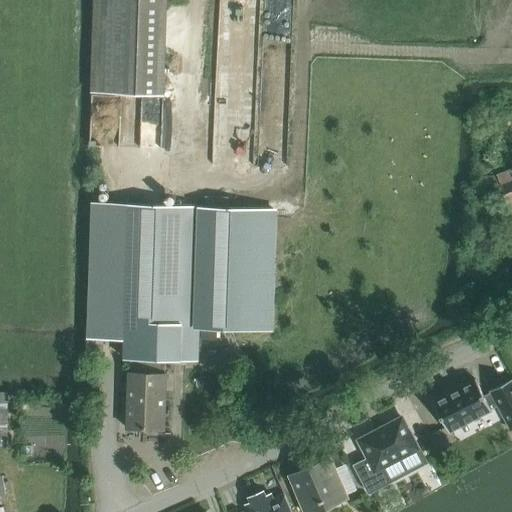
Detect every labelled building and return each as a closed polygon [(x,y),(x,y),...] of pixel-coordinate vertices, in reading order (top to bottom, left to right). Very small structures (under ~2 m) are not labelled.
[(173,96),(175,0),(98,0),(96,94),(173,96)] [(212,66),(199,66),(199,91),(212,91),(212,66)] [(511,170),(498,176),(501,183),(509,204),(511,202),(511,170)] [(496,175),(486,176),(487,192),(499,191),(498,179),(496,179),(496,175)] [(166,360),(200,361),(201,329),(202,329),(218,329),(270,331),(273,209),(205,207),(92,202),(87,339),(105,340),(124,340),(124,359),(131,359),(131,372),(129,371),(128,428),(165,430),(168,373),(165,373),(166,360)] [(202,329),(202,339),(217,340),(218,329),(202,329)] [(87,339),(87,358),(92,359),(101,359),(104,359),(105,340),(87,339)] [(511,380),(491,391),(493,395),(486,398),(476,380),(469,383),(440,398),(434,402),(450,433),(492,411),(492,409),(499,406),(511,431),(511,380)] [(0,434),(14,435),(13,381),(0,381),(0,434)] [(383,468),(419,449),(403,417),(360,440),(369,458),(355,465),(370,494),(391,483),(383,468)] [(441,429),(429,436),(438,452),(450,445),(441,429)] [(434,456),(423,464),(436,482),(448,473),(434,456)] [(305,511),(320,511),(350,499),(332,458),(291,476),(305,511)] [(293,511),(285,493),(275,498),(273,493),(267,495),(265,490),(250,497),(252,502),(246,505),(249,511),(293,511)]
